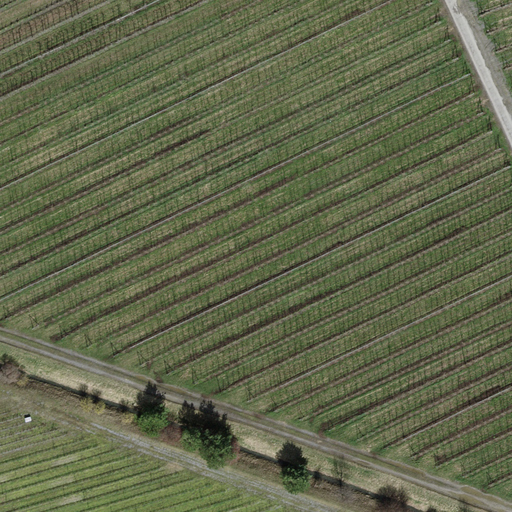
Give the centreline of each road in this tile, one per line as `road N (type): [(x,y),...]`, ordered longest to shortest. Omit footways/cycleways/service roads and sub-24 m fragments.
road 1 (track): [(0,334),(511,508)]
road 2 (track): [(511,131),(450,0)]
